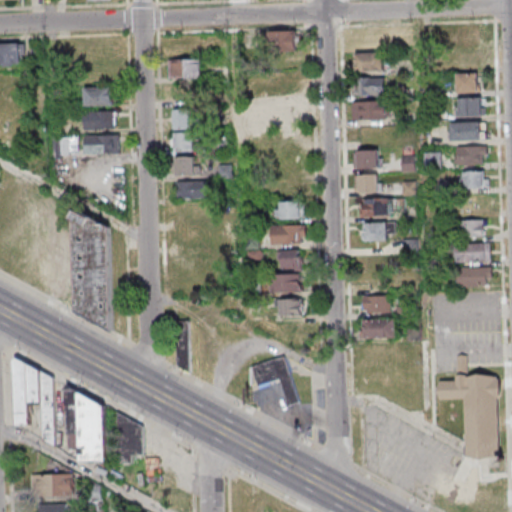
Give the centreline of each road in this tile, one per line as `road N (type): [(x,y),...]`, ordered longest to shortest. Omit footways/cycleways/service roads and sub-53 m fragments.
road 1 (residential): [(338,494),(323,0)]
road 2 (primary): [(370,511),(0,309)]
road 3 (residential): [(151,392),(140,19)]
road 4 (residential): [(511,6),(140,19)]
road 5 (residential): [(140,19),(0,24)]
